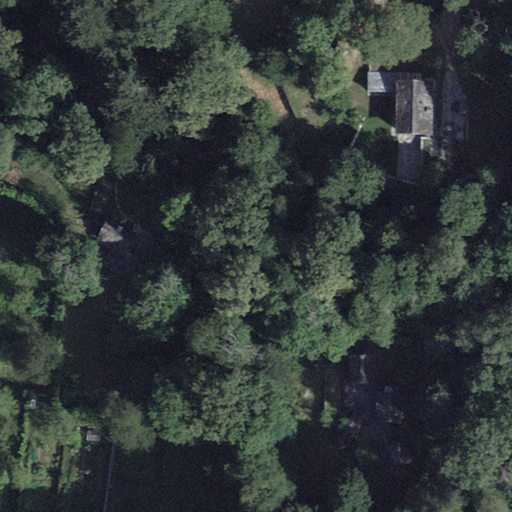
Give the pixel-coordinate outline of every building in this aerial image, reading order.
[(433,85),(395,86),(397,141),(435,140),(433,85)] [(137,236),(103,221),(93,244),(127,258),(137,236)] [(375,359),(348,359),(349,387),(375,387),(375,359)] [(405,391),(377,390),(376,427),(403,428),(405,391)] [(409,445),(386,450),(390,471),(413,467),(409,445)]
